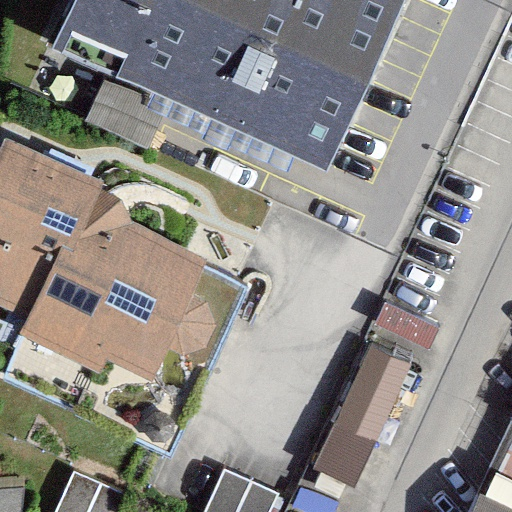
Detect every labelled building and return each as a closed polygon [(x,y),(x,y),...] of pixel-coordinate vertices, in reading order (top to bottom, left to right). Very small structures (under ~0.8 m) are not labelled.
[(78,0),(56,49),(170,101),(328,173),(406,0),(78,0)] [(204,267),(206,264),(176,250),(129,228),(114,207),(98,187),(66,172),(3,142),(0,148),(0,303),(29,317),(23,330),(27,332),(99,366),(106,350),(154,373),(166,348),(183,356),(207,349),(215,325),(206,300),(192,293),(204,267)] [(412,358),(372,340),(313,469),(354,487),(412,358)] [(511,511),(511,426),(472,511),(511,511)] [(223,470),(205,511),(269,511),(278,493),(252,482),(223,470)] [(74,471),(55,511),(122,511),(130,495),(74,471)] [(0,511),(20,511),(23,486),(0,485),(0,511)]
